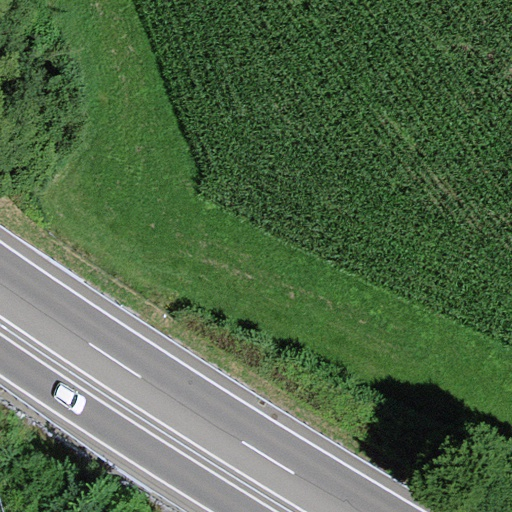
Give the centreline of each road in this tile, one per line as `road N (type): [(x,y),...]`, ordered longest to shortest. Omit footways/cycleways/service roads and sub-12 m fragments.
road 1 (trunk): [(358,511),(0,283)]
road 2 (trunk): [(0,355),(245,511)]
